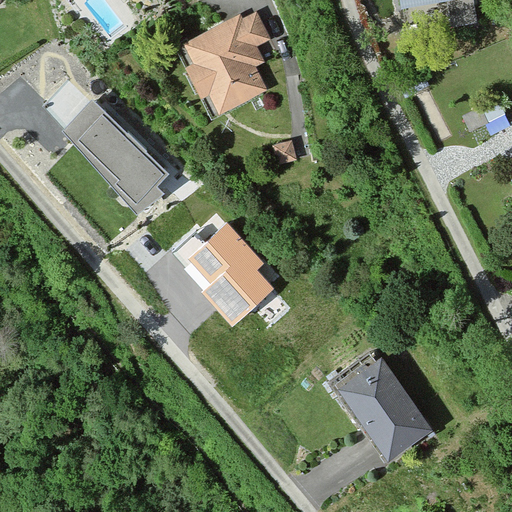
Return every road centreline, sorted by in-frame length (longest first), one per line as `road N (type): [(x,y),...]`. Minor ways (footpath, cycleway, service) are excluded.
road 1 (residential): [(0,153),(307,511)]
road 2 (residential): [(349,0),(511,338)]
